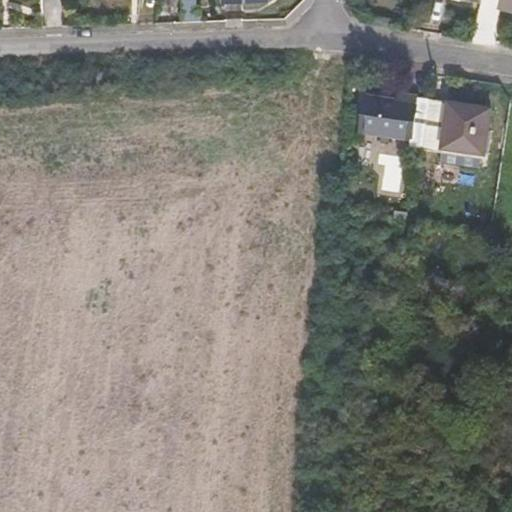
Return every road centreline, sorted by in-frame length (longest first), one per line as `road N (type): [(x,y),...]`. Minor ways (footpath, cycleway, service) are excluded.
road 1 (residential): [(0,52),(318,37)]
road 2 (residential): [(318,37),(511,68)]
